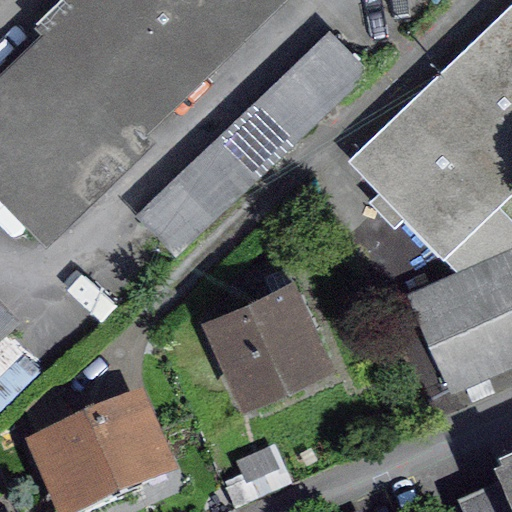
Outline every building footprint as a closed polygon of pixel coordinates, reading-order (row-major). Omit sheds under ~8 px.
[(133,125),(188,71),(119,0),(79,0),(45,33),(133,125)] [(119,0),(188,71),(261,0),(119,0)] [(511,6),(356,152),(449,251),(511,192),(511,6)] [(371,67),(331,28),(136,222),(176,261),(371,67)] [(148,138),(133,125),(45,33),(0,76),(0,187),(47,237),(148,138)] [(511,252),(412,294),(451,389),(511,364),(511,252)] [(310,279),(211,327),(252,411),(351,363),(310,279)] [(155,401),(48,446),(75,511),(115,511),(189,481),(155,401)]
